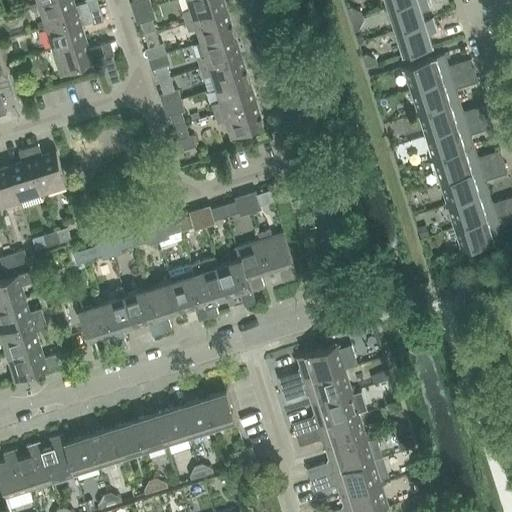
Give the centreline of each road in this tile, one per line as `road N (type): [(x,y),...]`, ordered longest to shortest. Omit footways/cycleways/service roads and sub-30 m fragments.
road 1 (residential): [(0,415),(248,337)]
road 2 (residential): [(332,295),(373,313),(511,268)]
road 3 (residential): [(290,511),(283,455),(248,337)]
road 4 (residential): [(304,155),(256,0)]
road 5 (residential): [(0,134),(145,87)]
road 6 (residential): [(332,295),(339,267),(304,155)]
road 7 (residential): [(182,197),(304,155)]
